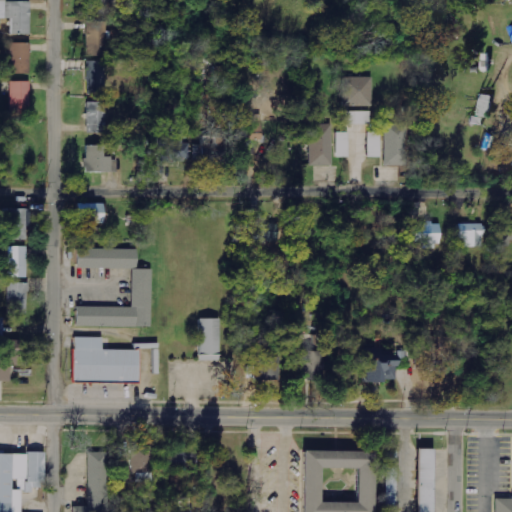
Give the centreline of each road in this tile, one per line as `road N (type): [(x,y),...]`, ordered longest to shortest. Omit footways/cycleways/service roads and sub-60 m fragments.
road 1 (primary): [(0,413),(511,422)]
road 2 (residential): [(511,193),(0,188)]
road 3 (residential): [(56,413),(60,0)]
